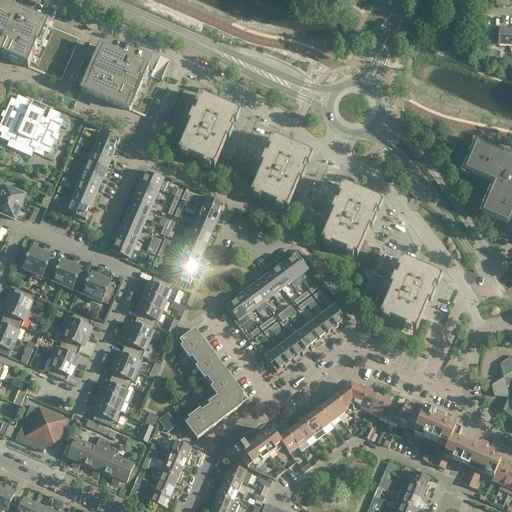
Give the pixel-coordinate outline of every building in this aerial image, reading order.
[(0,56),(28,68),(28,67),(61,81),(79,39),(49,26),(49,25),(28,16),(27,17),(24,15),(21,14),(21,13),(0,4),(0,56)] [(511,46),(511,30),(504,30),(504,28),(493,27),(492,40),(498,40),(498,46),(511,46)] [(100,48),(90,44),(72,85),(82,89),(82,91),(129,111),(130,110),(145,117),(161,81),(151,77),(154,71),(148,69),(148,68),(133,62),(134,60),(127,57),(126,56),(125,58),(100,48)] [(203,165),(210,169),(211,166),(214,167),(226,139),(229,140),(233,130),(231,129),(233,123),(236,124),(240,114),(238,113),(238,112),(220,104),(202,97),(199,96),(195,106),(197,107),(195,113),(192,112),(188,122),(190,123),(178,152),(182,153),(181,156),(188,159),(189,157),(204,163),(203,165)] [(24,110),(28,101),(18,97),(16,101),(11,99),(5,113),(3,112),(1,117),(3,118),(0,125),(0,133),(2,134),(0,138),(9,143),(7,147),(31,157),(33,153),(42,157),(44,152),(49,154),(54,140),(57,141),(59,136),(57,135),(63,121),(58,119),(60,115),(50,110),(46,120),(24,110)] [(101,133),(97,143),(115,151),(116,150),(114,149),(115,146),(117,147),(120,140),(101,133)] [(253,198),(260,201),(261,198),(276,205),(275,207),(282,210),(283,208),(287,209),(299,181),(302,182),(306,172),(303,171),(306,165),(308,166),(313,156),(310,155),(310,154),(293,146),(274,139),(272,138),(267,148),(270,149),(267,155),(265,154),(260,164),(263,165),(251,194),(254,195),(253,198)] [(113,157),(115,151),(97,143),(93,153),(111,161),(111,160),(110,159),(111,156),(113,157)] [(511,162),(476,147),(465,172),(495,185),(482,214),(507,225),(511,213),(511,162)] [(108,167),(111,161),(93,153),(88,163),(107,171),(107,170),(106,169),(107,166),(108,167)] [(104,177),(107,171),(88,163),(84,173),(103,181),(103,180),(101,179),(103,176),(104,177)] [(141,182),(141,183),(159,190),(164,180),(145,172),(143,179),(144,179),(143,182),(141,182)] [(102,182),(103,181),(84,173),(80,183),(98,191),(101,184),(99,184),(101,181),(102,182)] [(6,181),(0,195),(0,199),(20,209),(25,196),(16,192),(18,186),(6,181)] [(98,191),(80,183),(76,193),(94,200),(97,194),(95,194),(96,191),(98,191)] [(137,192),(155,200),(159,190),(141,183),(138,189),(140,189),(139,192),(137,191),(137,192)] [(345,255),(352,258),(353,255),(357,257),(369,228),(372,229),(376,219),(373,218),(376,212),(379,213),(383,203),(380,202),(381,201),(363,194),(345,186),(344,187),(342,186),(338,195),(340,196),(337,203),(335,202),(331,211),(333,213),(321,241),(324,243),(323,245),(330,248),(331,246),(346,252),(345,255)] [(132,202),(151,210),(155,200),(137,192),(134,199),(136,199),(134,202),(133,201),(132,202)] [(94,201),(94,200),(76,193),(71,202),(90,210),(92,204),(91,204),(92,201),(94,201)] [(46,210),(47,208),(51,199),(46,197),(41,208),(46,210)] [(202,197),(198,207),(201,208),(220,216),(220,215),(218,215),(220,212),(221,212),(224,206),(206,198),(202,197)] [(0,214),(15,221),(20,209),(0,199),(0,214)] [(89,211),(90,210),(71,202),(67,213),(85,221),(88,214),(87,214),(88,211),(89,211)] [(128,212),(146,220),(151,210),(132,202),(130,208),(131,209),(130,212),(128,211),(128,212)] [(198,207),(194,217),(197,218),(215,226),(216,225),(214,225),(215,222),(217,222),(220,216),(201,208),(198,207)] [(124,222),(142,230),(146,220),(128,212),(128,213),(129,214),(128,217),(126,216),(124,222)] [(211,232),(213,232),(215,226),(197,218),(193,228),(211,236),(212,235),(210,235),(211,232)] [(120,232),(138,240),(142,230),(124,222),(123,223),(125,224),(124,227),(122,226),(120,232)] [(149,227),(147,232),(159,237),(161,231),(149,227)] [(207,242),(209,242),(211,236),(193,228),(189,238),(207,246),(207,245),(206,244),(207,242)] [(115,242),(134,250),(138,240),(120,232),(119,233),(121,234),(119,237),(118,236),(115,242)] [(205,246),(206,247),(207,246),(189,238),(184,248),(203,256),(205,250),(204,249),(205,246)] [(114,246),(111,253),(129,260),(130,259),(135,262),(139,253),(134,250),(115,242),(115,243),(116,244),(115,247),(114,246)] [(32,273),(33,273),(41,253),(36,251),(35,252),(25,248),(17,267),(32,273)] [(201,256),(202,257),(203,256),(184,248),(180,258),(198,266),(201,260),(199,259),(201,256)] [(41,253),(33,273),(32,273),(31,276),(41,281),(43,278),(48,280),(56,261),(46,257),(47,255),(41,253)] [(289,262),(288,261),(287,261),(299,277),(308,271),(296,255),(290,259),(292,260),(289,262)] [(196,266),(198,267),(198,266),(180,258),(176,268),(194,276),(197,270),(195,269),(196,266)] [(404,329),(411,332),(412,329),(416,331),(428,302),(430,303),(435,293),(432,292),(435,286),(437,287),(442,277),(439,276),(422,268),(403,260),(403,261),(401,260),(396,270),(399,271),(396,277),(394,276),(389,286),(392,287),(380,315),(383,317),(382,319),(389,322),(390,320),(405,326),(404,329)] [(65,265),(56,261),(48,280),(63,286),(71,266),(66,264),(65,265)] [(279,267),(278,268),(290,284),(293,287),(301,280),(299,277),(287,261),(282,265),(283,267),(280,268),(279,267)] [(77,268),(71,266),(63,286),(77,293),(85,274),(76,270),(77,268)] [(192,276),(194,277),(194,276),(176,268),(171,278),(190,286),(192,280),(191,279),(192,276)] [(270,274),(282,290),(290,284),(278,268),(273,272),(274,273),(272,275),(271,274),(270,274)] [(95,278),(85,274),(77,293),(92,299),(101,279),(96,276),(95,278)] [(261,281),(273,297),(282,290),(270,274),(265,278),(266,279),(263,281),(262,280),(261,281)] [(147,294),(147,293),(166,302),(166,301),(167,300),(173,286),(154,278),(150,288),(148,287),(146,293),(147,294)] [(106,283),(107,281),(101,279),(92,299),(108,305),(115,287),(106,283)] [(259,285),(258,283),(252,287),(264,303),(273,297),(261,281),(260,281),(261,283),(259,285)] [(318,289),(315,286),(309,291),(311,294),(318,289)] [(249,290),(244,294),(256,310),(259,314),(267,307),(264,303),(252,287),(252,288),(253,289),(250,291),(249,290)] [(10,299),(7,304),(27,313),(34,298),(15,290),(11,299),(10,299)] [(166,302),(147,293),(147,294),(146,296),(145,296),(143,301),(144,302),(143,304),(142,304),(162,313),(166,302)] [(241,297),(240,296),(235,300),(247,316),(256,310),(244,294),(243,294),(244,296),(241,297)] [(296,305),(303,300),(300,297),(294,302),(296,305)] [(307,306),(313,301),(311,298),(305,303),(307,306)] [(250,320),(247,316),(235,300),(234,301),(235,302),(233,304),(232,303),(226,307),(236,320),(234,322),(239,329),(250,320)] [(7,310),(3,320),(21,328),(27,313),(7,304),(5,310),(7,310)] [(162,313),(142,304),(143,304),(141,304),(139,309),(141,310),(137,320),(155,327),(162,313)] [(180,313),(179,315),(182,316),(185,310),(173,304),(171,309),(180,313)] [(284,311),(286,314),(293,310),(290,306),(284,311)] [(347,322),(335,306),(326,313),(338,329),(338,328),(337,327),(340,325),(341,326),(347,322)] [(293,310),(286,314),(289,318),(295,313),(293,310)] [(331,331),(332,333),(338,329),(326,313),(317,319),(329,335),(330,335),(329,333),(331,331)] [(67,330),(87,338),(90,333),(88,332),(92,322),(74,314),(67,330)] [(173,319),(167,332),(174,335),(180,322),(173,319)] [(323,338),(324,339),(329,335),(317,319),(308,326),(320,342),(321,341),(320,340),(323,338)] [(0,336),(15,343),(21,328),(3,320),(0,326),(0,336)] [(131,328),(129,334),(149,342),(155,327),(137,320),(133,329),(131,328)] [(259,328),(262,331),(268,326),(266,323),(259,328)] [(272,332),(279,327),(276,324),(270,328),(272,332)] [(314,344),(315,346),(320,342),(308,326),(300,332),(312,348),(311,346),(314,344)] [(61,345),(79,353),(83,343),(85,344),(87,338),(67,330),(61,345)] [(210,351),(203,340),(195,330),(179,341),(183,346),(180,348),(190,360),(192,358),(195,362),(210,351)] [(310,347),(311,349),(312,348),(300,332),(291,339),(303,355),(308,351),(307,349),(310,347)] [(128,340),(124,349),(142,357),(149,342),(129,334),(126,339),(128,340)] [(0,354),(8,358),(15,343),(0,336),(0,354)] [(303,355),(291,339),(282,345),(294,361),(300,357),(299,356),(301,354),(302,355),(303,355)] [(54,360),(75,368),(77,363),(75,362),(79,353),(61,345),(54,360)] [(294,361),(282,345),(274,352),(286,368),(291,364),(290,362),(292,360),(293,362),(294,361)] [(116,364),(136,372),(142,357),(124,349),(120,359),(118,358),(116,364)] [(225,371),(210,351),(195,362),(198,366),(195,368),(205,380),(207,378),(210,382),(225,371)] [(284,367),(285,368),(286,368),(274,352),(265,358),(277,374),(282,370),(281,369),(284,367)] [(175,371),(186,366),(182,357),(171,362),(175,371)] [(511,357),(511,358),(511,357),(499,364),(500,365),(500,366),(499,366),(501,368),(500,368),(501,370),(501,371),(501,370),(500,371),(502,372),(501,373),(502,374),(502,375),(501,375),(503,377),(502,377),(502,378),(503,378),(503,379),(491,386),(494,397),(508,398),(508,400),(507,400),(506,400),(507,402),(506,402),(506,404),(505,404),(505,406),(504,406),(504,408),(504,409),(504,408),(503,408),(504,411),(503,411),(503,410),(502,411),(503,412),(511,419),(511,357)] [(48,375),(66,383),(71,373),(72,374),(75,368),(54,360),(48,375)] [(136,372),(116,364),(113,369),(115,370),(111,379),(130,387),(132,382),(135,384),(139,373),(136,372)] [(243,395),(225,371),(210,382),(213,386),(211,388),(217,397),(242,401),(243,395)] [(104,394),(123,402),(130,387),(111,379),(107,389),(105,388),(103,394),(104,394)] [(346,412),(347,414),(354,413),(351,388),(350,382),(333,394),(347,412),(346,412)] [(354,413),(360,412),(361,410),(360,410),(369,390),(350,382),(351,388),(354,413)] [(372,391),(370,390),(369,390),(360,410),(361,410),(369,414),(377,398),(371,395),(372,391)] [(99,404),(99,405),(118,413),(119,413),(123,402),(104,394),(103,397),(102,396),(99,402),(100,402),(99,404)] [(131,394),(129,397),(136,403),(139,399),(131,394)] [(330,396),(333,400),(328,403),(339,418),(346,412),(347,412),(333,394),(330,396)] [(384,396),(382,400),(377,398),(369,414),(379,418),(388,398),(384,396)] [(242,401),(217,397),(208,404),(210,406),(206,409),(218,424),(242,406),(242,401)] [(389,403),(391,399),(388,398),(379,418),(388,422),(395,406),(389,403)] [(328,403),(323,407),(320,404),(317,406),(330,424),(339,418),(328,403)] [(118,413),(99,405),(99,404),(98,404),(96,410),(97,411),(93,420),(112,428),(114,423),(117,425),(122,414),(119,413),(118,413)] [(401,408),(395,406),(388,422),(398,426),(399,423),(399,422),(402,416),(406,406),(403,404),(401,408)] [(46,443),(54,447),(65,421),(31,406),(16,441),(44,453),(45,451),(45,450),(45,449),(45,448),(44,448),(46,443)] [(317,406),(314,408),(317,412),(311,416),(322,430),(330,424),(317,406)] [(406,406),(402,416),(399,422),(399,423),(408,426),(409,423),(417,426),(415,430),(424,434),(422,437),(439,444),(440,441),(448,444),(444,454),(439,451),(433,465),(445,471),(449,459),(456,462),(470,469),(463,485),(474,490),(480,475),(476,474),(479,468),(486,471),(485,475),(493,478),(493,479),(498,469),(499,466),(501,462),(484,455),(485,452),(487,453),(489,448),(481,444),(479,450),(464,443),(457,441),(461,431),(455,428),(454,431),(432,422),(435,416),(438,417),(440,412),(436,410),(435,414),(424,409),(422,413),(406,406)] [(197,440),(207,432),(218,424),(206,409),(202,412),(200,410),(188,419),(190,421),(185,424),(197,440)] [(168,413),(158,421),(162,426),(173,419),(168,413)] [(304,416),(301,418),(314,436),(317,441),(326,434),(322,430),(311,416),(306,419),(304,416)] [(298,421),(300,424),(295,428),(306,442),(314,436),(301,418),(298,421)] [(99,427),(88,422),(85,427),(97,432),(99,427)] [(15,428),(9,425),(4,436),(10,439),(15,428)] [(287,428),(284,431),(298,448),(301,453),(309,447),(306,442),(295,428),(290,432),(287,428)] [(281,444),(289,455),(298,448),(284,431),(281,433),(284,436),(279,440),(281,444)] [(242,467),(245,465),(248,469),(260,460),(262,463),(276,452),(274,449),(281,444),(279,440),(273,432),(249,450),(242,441),(239,444),(241,446),(237,449),(235,447),(228,451),(225,459),(242,467)] [(107,475),(115,457),(119,447),(99,439),(95,449),(87,467),(93,469),(91,474),(99,477),(101,472),(107,475)] [(128,439),(126,444),(137,449),(140,444),(128,439)] [(169,439),(165,450),(171,452),(189,460),(191,456),(189,455),(191,449),(176,442),(169,439)] [(81,464),(87,467),(95,449),(75,440),(67,458),(74,461),(72,465),(79,468),(81,464)] [(183,469),(185,464),(187,465),(189,460),(171,452),(167,462),(183,469)] [(127,484),(135,466),(115,457),(107,475),(113,478),(111,482),(118,486),(120,481),(127,484)] [(145,459),(143,464),(148,466),(149,466),(151,460),(146,458),(145,459)] [(183,469),(167,462),(163,472),(181,480),(183,476),(180,475),(183,469)] [(499,466),(498,469),(493,479),(493,478),(491,482),(501,486),(510,466),(506,464),(504,468),(499,466)] [(228,472),(226,471),(224,475),(242,483),(247,485),(251,475),(231,466),(228,472)] [(501,486),(499,490),(508,494),(510,490),(511,485),(511,471),(511,469),(511,466),(510,466),(501,486)] [(277,478),(285,471),(283,468),(274,475),(277,478)] [(158,470),(154,480),(158,482),(174,489),(176,484),(179,485),(181,480),(163,472),(158,470)] [(428,491),(429,487),(427,485),(430,480),(414,473),(409,483),(428,491)] [(222,480),(224,481),(222,486),(238,493),(242,483),(224,475),(222,480)] [(174,489),(158,482),(154,492),(172,500),(174,495),(172,494),(174,489)] [(421,500),(423,495),(426,496),(428,491),(409,483),(405,493),(421,500)] [(134,499),(140,486),(135,484),(129,496),(134,499)] [(220,491),(217,490),(215,495),(233,503),(238,493),(222,486),(220,491)] [(7,511),(14,495),(3,490),(0,496),(0,511),(7,511)] [(400,491),(396,501),(401,503),(419,511),(421,506),(418,505),(421,500),(405,493),(400,491)] [(170,505),(172,500),(154,492),(150,503),(165,509),(168,503),(170,505)] [(213,506),(227,511),(235,511),(239,505),(233,503),(215,495),(213,500),(216,501),(213,506)] [(31,511),(35,504),(23,499),(17,511),(31,511)] [(418,511),(419,511),(401,503),(396,511),(418,511)]
